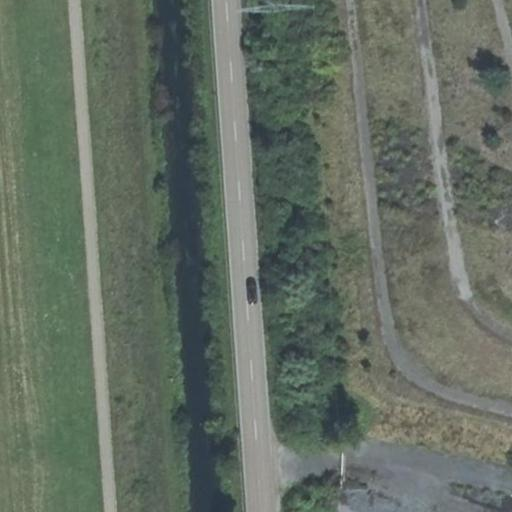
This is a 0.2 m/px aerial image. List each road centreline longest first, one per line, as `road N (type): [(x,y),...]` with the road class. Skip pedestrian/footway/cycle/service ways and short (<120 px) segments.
road 1 (track): [(75,0),(111,511)]
road 2 (tertiary): [(267,511),(233,0)]
road 3 (track): [(351,0),(388,327),(407,361),(428,378),(511,403)]
road 4 (track): [(511,330),(483,316),(464,290),(453,251),(419,0)]
road 5 (track): [(511,477),(407,458),(344,467),(264,464)]
